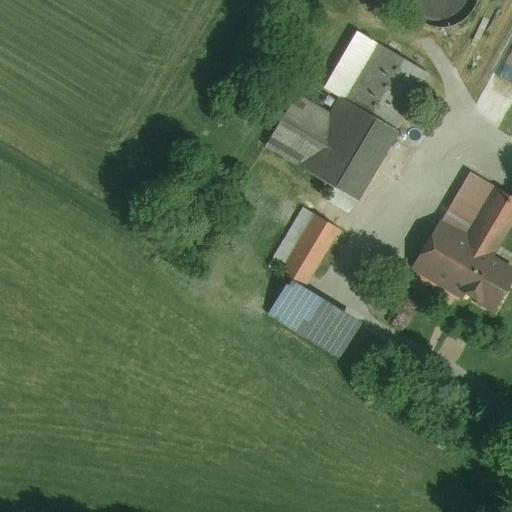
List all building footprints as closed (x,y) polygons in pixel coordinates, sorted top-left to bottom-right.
[(402,0),(406,9),(414,19),(424,26),(436,29),(449,28),(461,23),(470,14),(476,2),(476,0),(402,0)] [(431,72),(355,27),(322,84),(344,96),(332,115),(295,93),(261,149),(353,203),(431,72)] [(511,213),(511,196),(471,174),(416,271),(496,316),(511,287),(511,260),(492,249),(511,213)] [(337,230),(314,217),(285,267),(308,281),(337,230)] [(355,322),(288,282),(271,308),(338,349),(355,322)]
